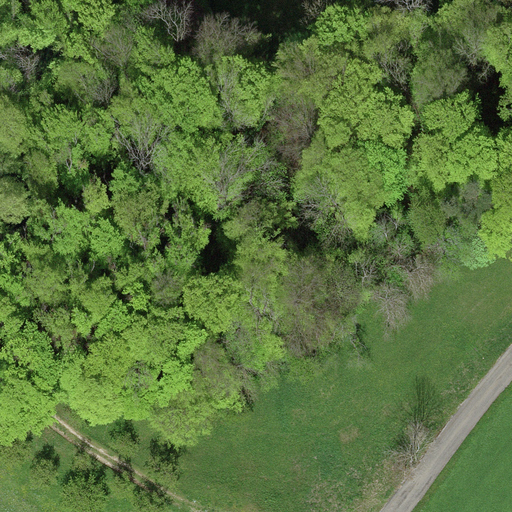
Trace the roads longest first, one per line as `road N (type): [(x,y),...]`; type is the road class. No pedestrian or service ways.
road 1 (track): [(223,511),(111,457),(26,403),(0,406)]
road 2 (tertiary): [(396,511),(511,364)]
